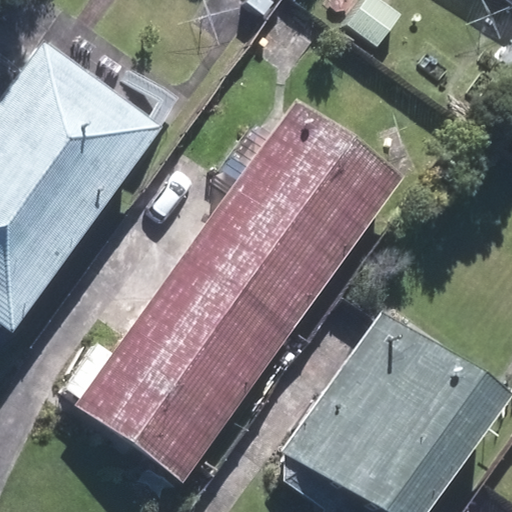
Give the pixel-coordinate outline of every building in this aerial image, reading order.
[(229,0),(229,1),(252,18),(265,0),(229,0)] [(389,24),(357,0),(328,0),(312,22),(362,60),(389,24)] [(406,65),(439,89),(458,63),(424,39),(406,65)] [(0,70),(0,314),(127,140),(11,55),(0,70)] [(60,409),(168,485),(384,182),(276,105),(99,354),(84,343),(50,391),(65,401),(60,409)] [(308,511),(402,511),(482,398),(362,315),(266,453),(271,483),(310,510),(308,511)]
